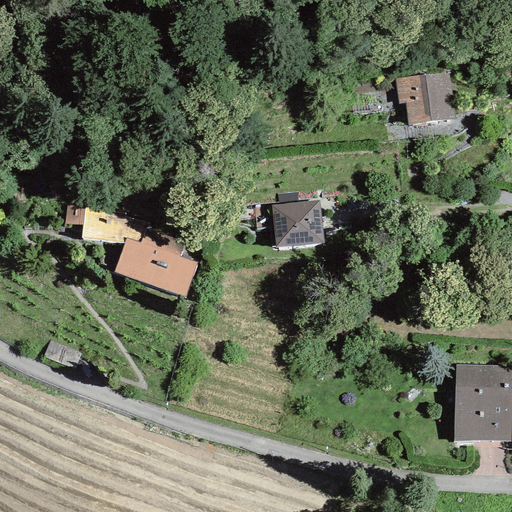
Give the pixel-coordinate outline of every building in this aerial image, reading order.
[(407,126),(454,120),(449,73),(395,79),(398,105),(404,104),(407,126)] [(278,204),(298,202),(297,193),(277,195),(278,204)] [(275,248),(324,243),(319,200),(298,202),(278,204),(270,205),(275,248)] [(65,224),(82,226),(84,208),(67,206),(65,224)] [(125,213),(84,208),(82,226),(81,238),(124,244),(126,239),(141,244),(146,229),(148,222),(125,217),(125,213)] [(185,297),(196,263),(179,257),(184,243),(146,229),(141,244),(126,239),(124,244),(114,272),(185,297)] [(511,369),(511,366),(455,366),(454,441),(510,442),(511,369)]
